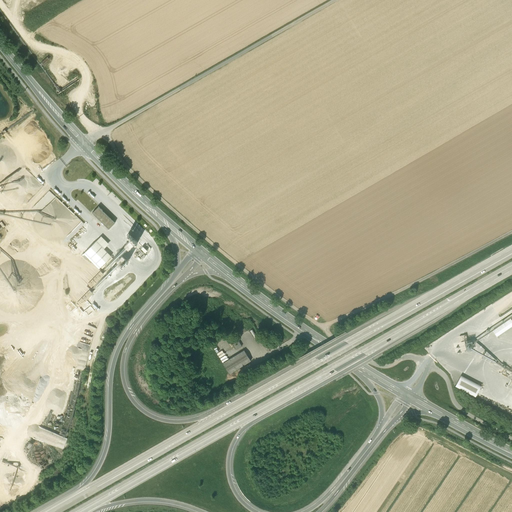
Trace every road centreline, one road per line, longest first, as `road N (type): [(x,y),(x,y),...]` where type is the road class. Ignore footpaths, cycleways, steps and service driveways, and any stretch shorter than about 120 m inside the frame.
road 1 (track): [(103,132),(155,195),(281,299),(371,363),(409,356),(442,373),(461,410),(511,439)]
road 2 (motorway): [(429,299),(345,335),(198,418),(173,422),(145,413),(130,397),(122,362),(139,325),(184,276)]
road 3 (motorway): [(429,299),(52,511)]
road 4 (unclassified): [(83,143),(335,0)]
road 5 (motorway): [(261,407),(511,264)]
road 6 (motorway): [(176,274),(116,353),(109,436),(97,468),(44,511)]
road 7 (motorway): [(76,511),(261,407)]
road 8 (track): [(511,232),(323,329)]
road 9 (secondary): [(224,271),(362,370)]
road 10 (secondary): [(0,43),(83,143)]
road 11 (motorway): [(256,511),(235,493),(228,468),(234,440),(261,407)]
road 12 (secondary): [(83,143),(171,228)]
road 13 (motorway): [(318,511),(395,419)]
road 14 (motorway): [(87,511),(140,499),(204,511)]
